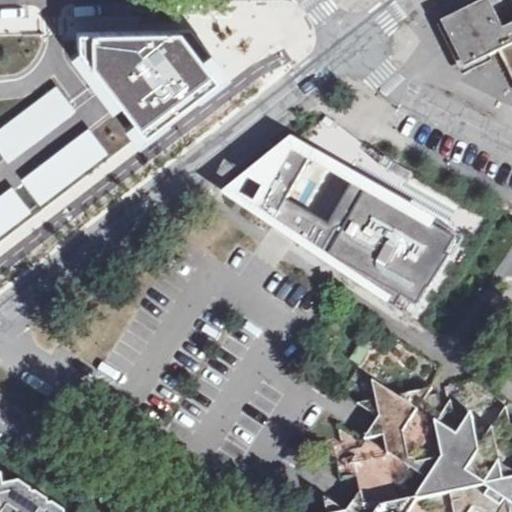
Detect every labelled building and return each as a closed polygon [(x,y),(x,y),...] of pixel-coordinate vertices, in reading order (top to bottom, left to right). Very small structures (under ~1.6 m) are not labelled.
[(511,0),(509,0),(511,5),(511,28),(502,34),(486,3),(441,25),(463,67),(498,50),(511,77),(511,0)] [(137,31),(76,33),(76,49),(142,135),(220,75),(189,31),(137,31)] [(56,89),(0,131),(0,153),(4,160),(71,109),(56,89)] [(89,133),(22,184),(37,204),(104,153),(89,133)] [(388,151),(370,141),(365,151),(383,161),(384,159),(388,151)] [(245,182),(227,197),(290,238),(396,307),(399,302),(401,298),(418,307),(427,290),(428,291),(433,283),(449,259),(446,258),(455,240),(418,219),(366,190),(341,234),(329,227),(286,202),(311,158),(313,155),(304,149),(293,143),(276,157),(279,159),(262,191),(245,182)] [(384,162),(394,167),(400,156),(390,151),(384,162)] [(329,227),(341,234),(366,190),(354,183),(329,227)] [(12,191),(0,200),(0,231),(28,211),(12,191)] [(411,318),(418,307),(401,298),(399,302),(396,307),(399,309),(411,318)] [(247,321),(228,343),(241,355),(260,333),(247,321)] [(402,403),(372,384),(375,403),(356,407),(403,435),(431,392),(405,397),(402,403)] [(502,511),(507,505),(511,507),(511,427),(510,427),(506,409),(490,434),(476,435),(473,417),(457,440),(435,426),(442,460),(407,469),(428,483),(415,505),(452,497),(454,511),(502,511)] [(0,511),(66,511),(66,510),(65,510),(54,503),(49,504),(49,500),(37,492),(33,493),(32,489),(21,482),(5,484),(2,475),(0,474),(0,511)] [(365,511),(362,497),(351,511),(338,511),(336,510),(334,511),(365,511)]
